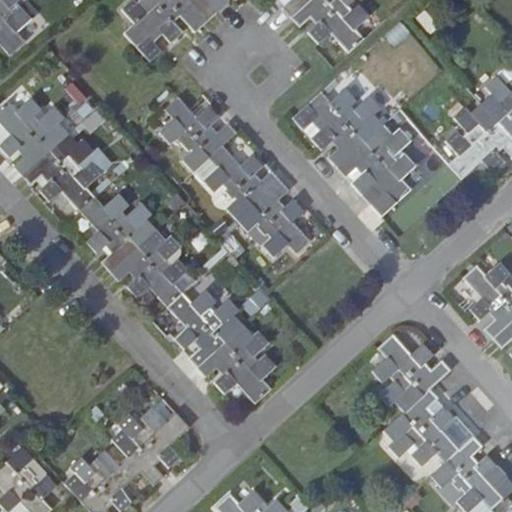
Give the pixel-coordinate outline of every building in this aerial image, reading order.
[(0,0),(0,45),(8,39),(2,30),(18,15),(8,5),(0,11),(0,0)] [(126,0),(125,2),(122,0),(118,0),(111,6),(124,21),(116,30),(141,56),(149,49),(141,40),(151,32),(159,40),(170,29),(161,20),(168,13),(182,28),(194,17),(205,6),(212,0),(126,0)] [(307,41),(318,32),(336,50),(350,38),(343,29),(358,14),(351,7),(344,11),(337,4),(342,0),(279,0),(274,6),(281,13),(290,23),(302,13),(307,20),(297,30),(307,41)] [(511,73),(508,69),(498,78),(501,82),(494,89),(482,76),(471,85),(475,90),(466,100),(455,109),(452,104),(438,115),(450,127),(445,132),(440,127),(430,137),(443,151),(434,160),(448,177),(469,159),(477,169),(487,159),(479,150),(487,143),(498,156),(508,146),(511,141),(511,132),(506,126),(511,120),(511,73)] [(361,202),(372,215),(399,189),(391,179),(405,165),(394,154),(390,158),(385,152),(397,141),(387,128),(381,133),(371,122),(362,114),(368,109),(356,97),(344,109),(337,102),(342,96),(335,86),(318,100),(310,91),(282,116),(292,127),(300,119),(308,129),(301,137),(311,147),(322,138),(330,144),(320,155),(329,163),(337,173),(348,164),(354,170),(342,182),(352,192),(360,187),(368,197),(361,202)] [(125,295),(137,284),(173,324),(161,335),(171,346),(183,335),(192,345),(180,356),(187,364),(197,374),(209,363),(213,369),(202,380),(213,393),(225,381),(244,399),(260,384),(251,375),(264,364),(257,355),(251,359),(244,352),(255,342),(245,330),(241,334),(231,322),(222,315),(228,310),(217,299),(205,310),(199,305),(204,299),(194,285),(181,299),(174,291),(166,282),(179,271),(168,258),(162,263),(157,258),(169,244),(159,234),(153,238),(146,229),(135,216),(139,213),(130,203),(117,214),(111,206),(116,202),(106,191),(94,201),(87,193),(78,183),(89,172),(81,162),(74,167),(66,159),(80,148),(70,136),(66,140),(57,130),(48,121),(52,116),(39,101),(24,115),(19,110),(27,103),(17,91),(3,104),(0,101),(0,147),(6,142),(14,151),(2,161),(12,172),(21,181),(33,170),(39,177),(28,188),(39,200),(50,189),(67,208),(86,228),(75,239),(84,250),(96,239),(103,247),(92,258),(101,268),(109,277),(120,267),(129,275),(117,286),(125,295)] [(196,106),(187,113),(168,93),(153,107),(161,117),(149,128),(159,139),(168,132),(183,149),(175,157),(183,166),(192,177),(202,187),(210,179),(226,197),(218,205),(229,217),(238,228),(247,221),(261,236),(253,244),(262,255),(275,244),(284,253),(300,238),(283,220),(292,213),(283,203),(275,210),(267,201),(278,191),(270,182),(260,171),(248,181),(239,171),(248,164),(238,153),(230,161),(211,140),(224,129),(215,120),(203,131),(196,123),(204,115),(196,106)] [(91,99),(72,111),(86,133),(105,122),(91,99)] [(306,214),(297,220),(311,240),(320,234),(306,214)] [(231,253),(241,246),(226,223),(216,230),(231,253)] [(511,228),(510,226),(500,236),(511,250),(511,228)] [(511,288),(506,294),(490,277),(497,270),(487,260),(474,272),(465,263),(451,274),(467,293),(456,305),(468,317),(480,306),(486,313),(475,323),(482,333),(492,343),(505,334),(510,341),(501,350),(510,362),(511,360),(511,288)] [(174,291),(185,281),(177,272),(166,282),(174,291)] [(457,511),(469,502),(477,511),(494,495),(477,476),(488,466),(476,454),(466,463),(459,455),(469,446),(462,436),(443,414),(441,416),(431,405),(422,413),(415,406),(424,398),(415,388),(436,369),(427,361),(416,369),(407,360),(419,350),(409,340),(400,350),(380,331),(366,346),(373,354),(359,366),(370,378),(376,374),(383,381),(370,394),(378,403),(382,401),(391,409),(372,428),(381,439),(376,443),(383,451),(400,438),(406,446),(401,452),(411,461),(420,454),(429,465),(420,474),(431,486),(441,478),(454,492),(448,501),(456,511),(457,511)] [(160,442),(178,425),(163,409),(154,416),(142,403),(133,412),(137,418),(130,423),(118,411),(106,422),(111,429),(101,438),(115,454),(107,462),(94,448),(86,456),(91,462),(84,468),(72,455),(61,465),(68,472),(55,483),(82,511),(98,511),(92,505),(100,498),(110,508),(124,497),(113,487),(130,469),(141,481),(151,471),(140,460),(147,453),(158,465),(171,453),(160,442)] [(12,461),(21,452),(12,445),(0,455),(0,504),(8,498),(19,511),(26,511),(36,504),(29,496),(47,481),(37,471),(28,477),(23,471),(25,469),(21,464),(18,466),(12,461)] [(219,491),(202,505),(207,511),(271,511),(274,509),(264,498),(251,508),(243,502),(247,497),(240,489),(228,499),(219,491)]
